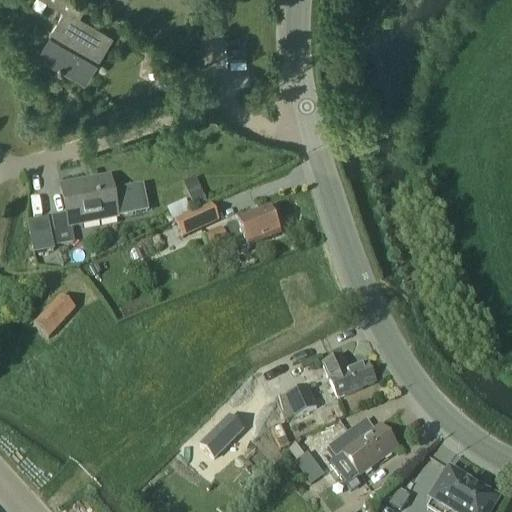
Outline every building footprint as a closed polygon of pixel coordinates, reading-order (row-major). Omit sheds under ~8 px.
[(44,0),(63,11),(47,39),(66,51),(56,67),(82,83),(110,36),(78,17),(85,5),(76,0),(44,0)] [(344,0),(340,15),(351,19),(357,4),(346,0),(344,0)] [(66,217),(52,220),(57,247),(73,244),(70,229),(115,220),(133,216),(128,190),(110,193),(108,181),(61,190),(66,216),(66,217)] [(202,196),(190,202),(194,210),(195,211),(207,206),(202,196)] [(167,208),(172,220),(194,210),(190,202),(189,199),(167,208)] [(182,241),(219,225),(210,206),(173,223),(182,241)] [(277,222),(273,224),(268,211),(256,217),(255,215),(248,217),(249,219),(235,225),(225,229),(238,259),(250,255),(249,251),(280,239),(278,234),(281,233),(277,222)] [(47,222),(27,226),(33,253),(34,257),(54,253),(53,248),(57,247),(52,220),(47,221),(47,222)] [(208,254),(228,246),(221,230),(202,238),(208,254)] [(33,328),(48,342),(75,312),(60,298),(33,328)] [(322,367),(336,401),(374,385),(366,366),(347,374),(341,359),(322,367)] [(275,403),(275,405),(284,424),(316,410),(308,389),(275,403)] [(333,404),(315,412),(322,428),(340,420),(333,404)] [(238,430),(223,417),(197,447),(211,460),(238,430)] [(353,432),(327,451),(334,461),(329,466),(346,489),(352,484),(358,479),(397,451),(379,427),(373,431),(359,441),(353,432)] [(309,455),(297,463),(312,485),(324,476),(309,455)] [(449,473),(431,502),(432,503),(440,508),(437,511),(488,511),(495,501),(449,473)] [(399,511),(401,511),(409,500),(398,493),(390,506),(399,511)]
